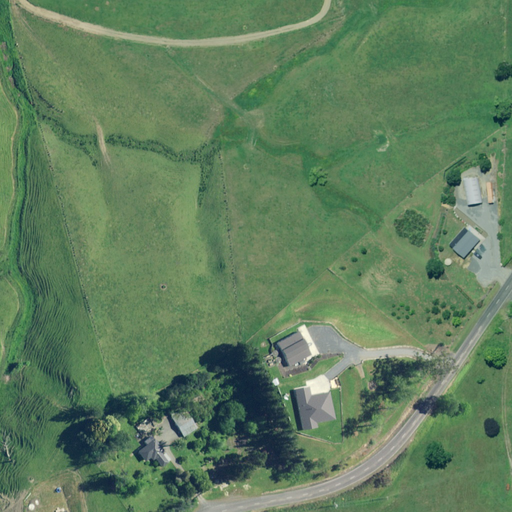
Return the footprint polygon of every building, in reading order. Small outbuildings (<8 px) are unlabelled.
[(482,203),(478,178),(466,180),(470,205),(482,203)] [(471,230),(467,227),(451,245),(467,258),(482,240),(471,230)] [(295,328),(297,332),(277,343),(289,367),(303,359),(307,364),(314,356),(320,354),(318,351),(306,328),(304,324),(295,328)] [(278,384),(275,378),(269,381),(272,386),(278,384)] [(310,396),(308,387),(294,390),(302,431),(316,428),(315,423),(333,419),(327,392),(310,396)] [(198,428),(188,412),(173,421),(183,437),(198,428)] [(163,451),(151,436),(143,442),(146,445),(137,452),(144,462),(149,458),(151,460),(154,458),(161,467),(168,461),(161,452),(163,451)]
